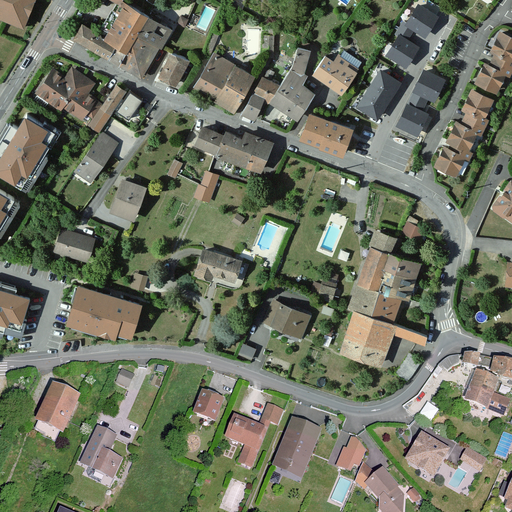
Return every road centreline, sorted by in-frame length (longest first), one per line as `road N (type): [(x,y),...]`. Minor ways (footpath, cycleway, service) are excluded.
road 1 (residential): [(449,338),(413,390),(362,411),(176,355),(0,367)]
road 2 (residential): [(47,33),(144,87),(418,193)]
road 3 (residential): [(418,193),(428,148),(498,12)]
road 4 (residential): [(418,193),(452,231),(449,338)]
